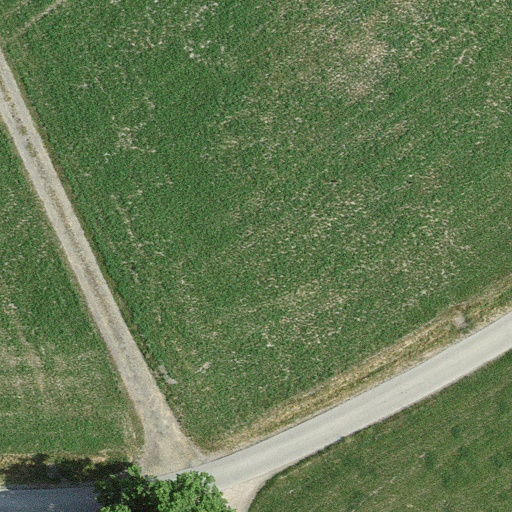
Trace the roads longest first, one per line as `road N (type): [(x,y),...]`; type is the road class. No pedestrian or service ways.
road 1 (track): [(0,78),(191,496)]
road 2 (unclassified): [(191,496),(0,504)]
